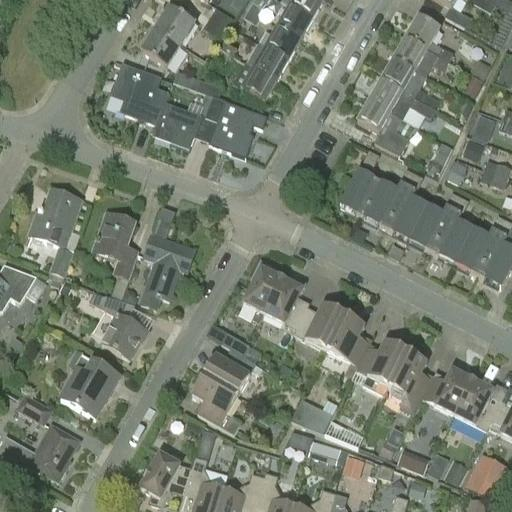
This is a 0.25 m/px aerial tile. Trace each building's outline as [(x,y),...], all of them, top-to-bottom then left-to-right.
[(213,0),(195,0),(208,8),(213,0)] [(296,0),(290,12),(313,26),(325,5),(315,0),(296,0)] [(458,2),(489,20),(495,10),(477,0),(430,0),(430,2),(451,15),(458,2)] [(499,2),(496,0),(477,0),(495,10),(499,2)] [(265,16),(252,8),(247,15),(260,23),(265,16)] [(498,25),(503,15),(495,10),(489,20),(498,25)] [(155,34),(181,51),(196,28),(169,12),(155,34)] [(278,33),(301,46),(313,26),(290,12),(278,33)] [(236,26),(215,13),(209,23),(230,36),(236,26)] [(242,23),(255,31),(260,23),(247,15),(242,23)] [(464,33),(469,23),(459,18),(454,28),(464,33)] [(452,59),(432,48),(439,34),(418,22),(405,43),(447,67),(452,59)] [(202,34),(222,47),(223,47),(224,46),(230,36),(209,23),(202,34)] [(273,42),(264,37),(257,49),(289,67),(301,46),(278,33),(273,42)] [(181,51),(155,34),(141,56),(168,73),(181,51)] [(432,71),(442,77),(447,67),(405,43),(393,64),(425,82),(432,71)] [(236,54),(224,46),(223,47),(222,47),(218,53),(231,61),(236,54)] [(245,69),(277,87),(289,67),(257,49),(245,69)] [(511,65),(506,63),(503,73),(511,76),(511,65)] [(440,107),(418,95),(425,82),(393,64),(381,85),(435,116),(440,107)] [(490,72),(475,64),(468,77),(483,86),(490,72)] [(121,68),(110,100),(125,106),(121,117),(157,130),(165,108),(166,108),(169,99),(157,95),(161,83),(121,68)] [(245,70),(244,69),(232,90),(264,109),(277,87),(245,69),(245,70)] [(176,76),(172,88),(195,96),(200,85),(176,76)] [(483,87),(467,79),(459,94),(474,103),(483,87)] [(195,96),(204,99),(216,104),(221,92),(200,85),(195,96)] [(408,113),(430,125),(435,116),(381,85),(369,106),(401,125),(408,113)] [(155,131),(151,141),(189,155),(194,143),(201,123),(217,128),(218,129),(222,119),(226,107),(216,104),(204,99),(200,110),(197,119),(187,116),(166,108),(165,108),(157,130),(156,131),(155,131)] [(417,134),(401,125),(369,106),(357,127),(378,139),(373,148),(399,161),(408,145),(409,144),(411,142),(413,140),(416,136),(417,134)] [(210,149),(209,150),(246,163),(254,141),(250,140),(253,131),(263,135),(267,122),(240,113),(226,107),(222,119),(218,129),(217,128),(210,149)] [(511,117),(505,115),(502,125),(511,128),(511,117)] [(491,135),(494,127),(479,122),(476,129),(491,135)] [(497,136),(511,141),(511,128),(502,125),(497,136)] [(483,150),(467,145),(461,161),(477,167),(483,150)] [(441,148),(432,164),(433,165),(439,168),(443,171),(451,154),(450,154),(441,148)] [(368,155),(361,169),(371,175),(378,161),(368,155)] [(433,165),(427,169),(427,176),(433,179),(439,175),(439,168),(433,165)] [(466,172),(452,165),(444,183),(457,190),(464,182),(466,172)] [(510,174),(486,166),(483,176),(507,184),(510,174)] [(396,195),(381,187),(362,223),(408,246),(426,211),(411,203),(421,183),(406,175),(396,195)] [(340,211),(362,223),(381,187),(358,176),(340,211)] [(479,186),(503,195),(507,184),(483,176),(479,186)] [(47,283),(61,288),(63,283),(64,283),(78,240),(68,237),(79,206),(53,197),(46,218),(38,216),(29,241),(58,251),(47,283)] [(408,246),(454,269),(472,234),(457,226),(467,206),(452,198),(442,218),(426,211),(408,246)] [(112,279),(117,281),(110,301),(120,305),(137,256),(126,252),(134,230),(107,220),(104,227),(103,226),(98,238),(100,239),(93,257),(117,266),(112,279)] [(487,241),(472,234),(454,269),(500,293),(509,274),(511,275),(511,234),(511,232),(511,228),(497,221),(487,241)] [(139,311),(156,317),(161,304),(168,306),(179,276),(186,279),(194,256),(150,241),(142,263),(154,268),(139,311)] [(262,319),(280,283),(268,277),(270,272),(262,267),(241,309),(262,319)] [(0,317),(2,317),(10,304),(19,310),(36,283),(10,273),(1,288),(0,287),(0,317)] [(304,316),(306,312),(295,307),(304,289),(294,283),(291,289),(280,283),(262,319),(294,335),(304,316)] [(59,296),(67,300),(72,291),(64,286),(59,296)] [(135,301),(133,296),(125,293),(121,305),(132,309),(135,301)] [(128,365),(144,337),(125,326),(133,312),(119,306),(120,305),(110,301),(110,303),(104,301),(85,294),(83,298),(88,301),(86,304),(88,305),(87,307),(115,323),(100,349),(128,365)] [(315,322),(304,316),(294,335),(292,339),(324,356),(343,320),(322,309),(315,322)] [(367,353),(369,349),(357,343),(364,331),(343,320),(324,356),(357,372),(366,353),(367,353)] [(248,351),(227,338),(220,350),(232,357),(242,362),(248,351)] [(366,382),(361,391),(383,401),(387,393),(405,357),(384,346),(378,359),(367,353),(366,353),(357,372),(355,376),(366,382)] [(7,353),(2,361),(10,366),(16,358),(7,353)] [(63,406),(94,423),(118,382),(76,357),(68,370),(80,377),(63,406)] [(242,362),(232,357),(226,368),(214,360),(202,381),(236,400),(254,369),(242,362)] [(430,385),(419,380),(426,367),(405,357),(387,393),(404,401),(398,415),(413,422),(422,405),(421,405),(431,386),(430,385)] [(268,366),(264,373),(273,378),(276,370),(268,366)] [(421,405),(422,405),(432,410),(453,421),(471,385),(450,375),(444,387),(432,381),(430,385),(431,386),(421,405)] [(190,401),(203,408),(196,419),(232,440),(239,429),(225,420),(236,400),(202,381),(190,401)] [(486,438),(488,433),(487,433),(497,414),(486,408),(492,396),(471,385),(453,421),(486,438)] [(43,432),(52,416),(24,399),(15,415),(43,432)] [(290,426),(301,431),(308,417),(306,417),(310,410),(300,406),(290,426)] [(487,433),(488,433),(499,439),(511,445),(511,412),(510,416),(499,410),(497,414),(487,433)] [(183,438),(195,445),(203,433),(191,425),(183,438)] [(277,439),(283,435),(283,428),(277,425),(271,428),(271,435),(277,439)] [(328,428),(322,440),(338,446),(340,447),(345,434),(329,426),(328,428)] [(5,441),(0,449),(0,468),(26,483),(32,473),(57,488),(65,472),(63,471),(77,446),(49,430),(33,458),(5,441)] [(317,461),(321,447),(312,444),(308,456),(307,458),(317,461)] [(208,463),(212,451),(200,447),(196,460),(208,463)] [(378,460),(390,466),(396,454),(384,448),(378,460)] [(403,457),(398,470),(423,480),(428,467),(403,457)] [(190,472),(190,473),(179,470),(158,458),(138,493),(159,505),(166,493),(183,498),(191,472),(190,472)] [(364,466),(348,461),(343,475),(360,480),(364,466)] [(216,511),(222,494),(212,491),(203,475),(206,466),(194,462),(191,472),(183,498),(195,501),(192,511),(216,511)] [(467,473),(454,467),(445,485),(458,492),(467,473)] [(507,474),(496,468),(481,499),(491,505),(507,474)] [(389,486),(392,475),(380,470),(376,482),(389,486)] [(263,483),(253,511),(291,511),(292,510),(282,507),(274,492),(276,482),(264,478),(263,483)] [(253,511),(263,483),(250,479),(247,488),(232,497),(222,494),(216,511),(253,511)] [(412,487),(408,500),(420,503),(422,504),(426,491),(424,490),(412,487)] [(329,511),(333,499),(321,495),(318,505),(304,511),(297,511),(292,510),(291,511),(329,511)] [(342,511),(346,503),(333,499),(329,511),(342,511)] [(404,511),(407,506),(394,502),(391,511),(404,511)]
